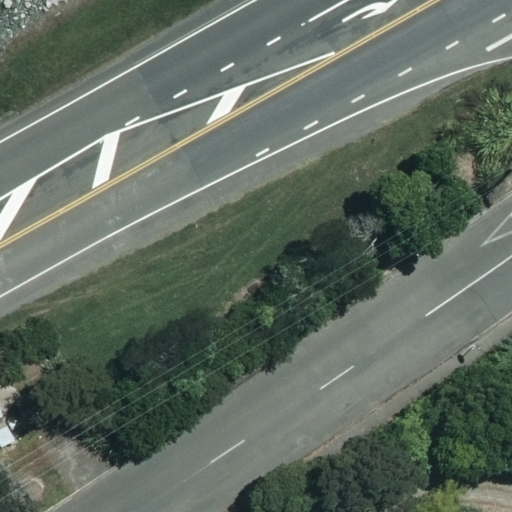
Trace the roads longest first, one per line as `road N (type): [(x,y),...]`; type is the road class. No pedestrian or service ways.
road 1 (trunk): [(438,0),(0,244)]
road 2 (residential): [(511,255),(136,511)]
